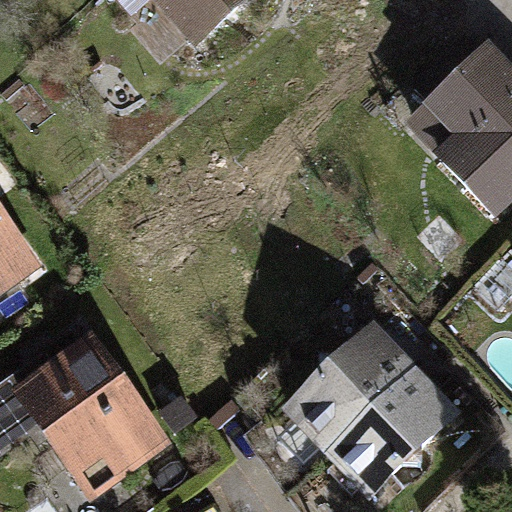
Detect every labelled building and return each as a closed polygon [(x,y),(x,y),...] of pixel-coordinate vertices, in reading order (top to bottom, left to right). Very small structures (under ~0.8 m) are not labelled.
[(144,0),(197,60),(265,0),(144,0)] [(347,19),(312,49),(338,80),(373,49),(347,19)] [(511,81),(487,57),(404,139),(500,234),(511,222),(511,81)] [(0,303),(41,275),(0,217),(0,303)] [(419,379),(374,332),(282,420),(327,467),(419,379)] [(42,359),(0,389),(0,464),(34,440),(85,511),(87,511),(169,454),(89,343),(50,370),(42,359)] [(372,511),(464,425),(419,379),(327,467),(370,511),(372,511)]
